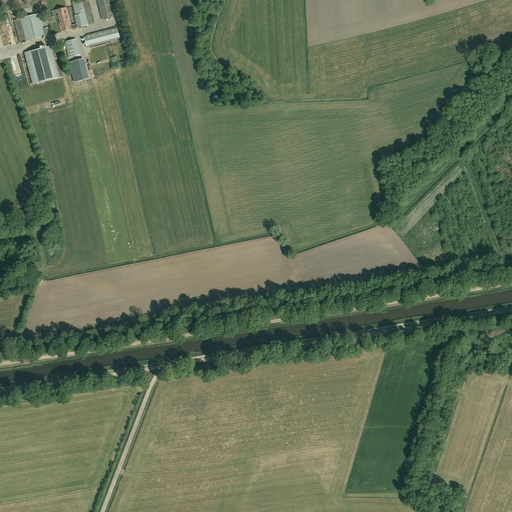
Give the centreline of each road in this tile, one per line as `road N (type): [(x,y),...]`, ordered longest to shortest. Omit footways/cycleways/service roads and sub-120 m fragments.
road 1 (track): [(0,392),(511,311)]
road 2 (track): [(13,361),(511,283)]
road 3 (track): [(102,511),(152,382),(175,361)]
